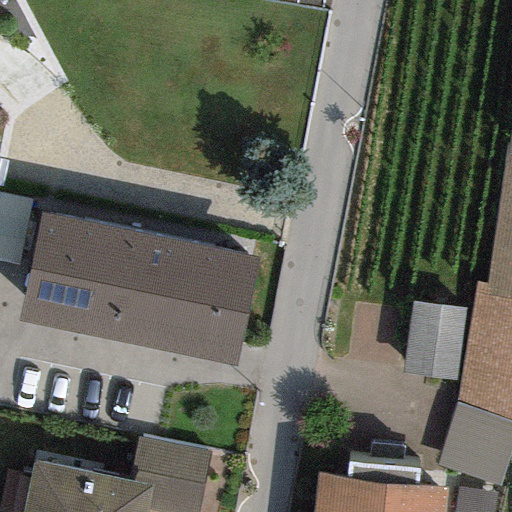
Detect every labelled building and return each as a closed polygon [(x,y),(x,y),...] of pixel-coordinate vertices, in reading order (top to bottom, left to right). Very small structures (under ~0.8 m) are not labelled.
[(511,118),(487,284),(511,288),(511,118)] [(31,193),(0,186),(0,251),(19,255),(31,193)] [(254,229),(46,189),(26,290),(234,330),(254,229)] [(511,288),(487,284),(473,284),(455,398),(511,421),(511,288)] [(462,310),(408,304),(400,375),(454,381),(462,310)] [(511,452),(511,421),(455,398),(437,465),(499,486),(511,452)] [(129,479),(31,459),(20,511),(144,511),(150,511),(196,511),(209,451),(138,437),(129,479)] [(440,511),(442,488),(315,475),(310,511),(440,511)] [(492,511),(496,493),(457,487),(453,511),(492,511)]
